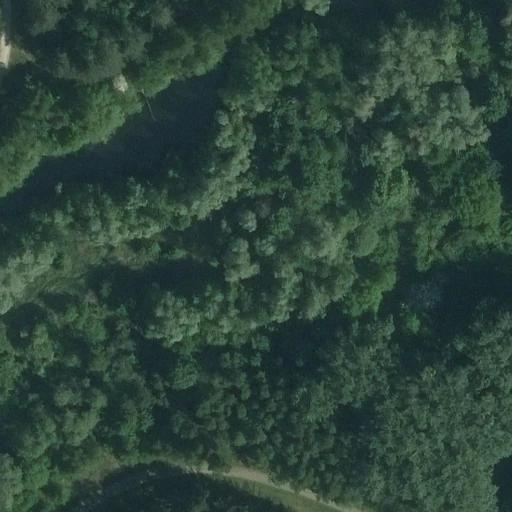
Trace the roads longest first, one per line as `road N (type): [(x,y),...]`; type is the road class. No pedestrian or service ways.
road 1 (track): [(80,511),(136,478),(181,467),(223,469),(352,511)]
road 2 (track): [(195,0),(99,71),(58,76),(8,61)]
